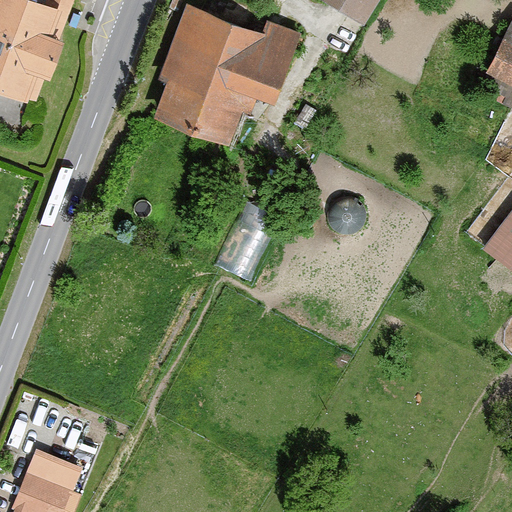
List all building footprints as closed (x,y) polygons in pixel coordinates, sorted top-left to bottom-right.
[(34,0),(35,1),(32,0),(0,0),(0,86),(30,98),(67,0),(34,0)] [(319,0),(355,21),(367,0),(319,0)] [(285,38),(177,1),(138,114),(224,143),(241,93),(263,101),(285,38)] [(511,17),(490,70),(511,79),(511,17)] [(511,185),(474,238),(511,265),(511,185)] [(216,258),(250,276),(273,234),(239,216),(216,258)] [(511,415),(503,429),(511,435),(511,415)] [(62,511),(84,455),(33,438),(9,507),(23,511),(62,511)]
